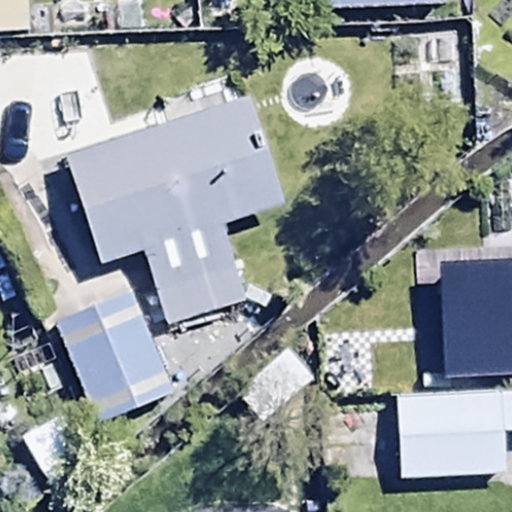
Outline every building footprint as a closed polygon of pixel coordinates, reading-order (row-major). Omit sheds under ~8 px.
[(29,0),(0,0),(0,45),(31,44),(29,0)] [(439,0),(322,0),(323,20),(440,17),(439,0)] [(253,111),(70,170),(102,278),(139,266),(163,339),(248,313),(225,238),(287,218),(253,111)] [(129,306),(56,338),(98,436),(171,405),(129,306)] [(284,358),(236,401),(263,433),(312,390),(284,358)] [(511,444),(511,400),(395,402),(396,492),(500,491),(500,445),(511,444)]
